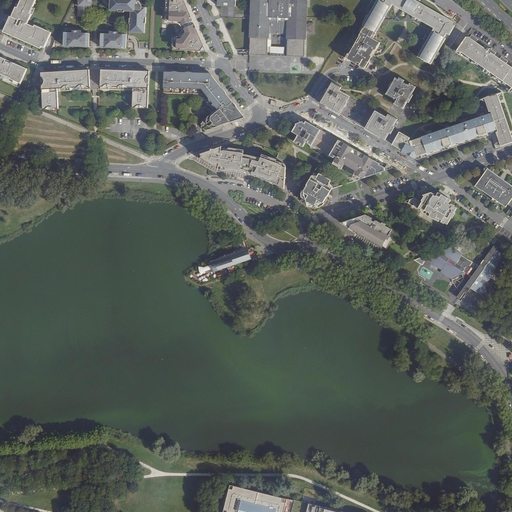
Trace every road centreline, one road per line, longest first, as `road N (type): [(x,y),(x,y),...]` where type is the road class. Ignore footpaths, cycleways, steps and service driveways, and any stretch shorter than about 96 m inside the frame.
road 1 (residential): [(511,394),(470,337),(336,256),(305,246)]
road 2 (residential): [(0,45),(39,63),(227,65)]
road 3 (residential): [(305,246),(275,244),(211,187),(160,171)]
road 4 (residential): [(160,171),(0,159)]
road 5 (residential): [(305,246),(315,218),(432,178)]
road 6 (residential): [(432,178),(309,108)]
road 7 (residential): [(265,119),(185,149),(160,171)]
